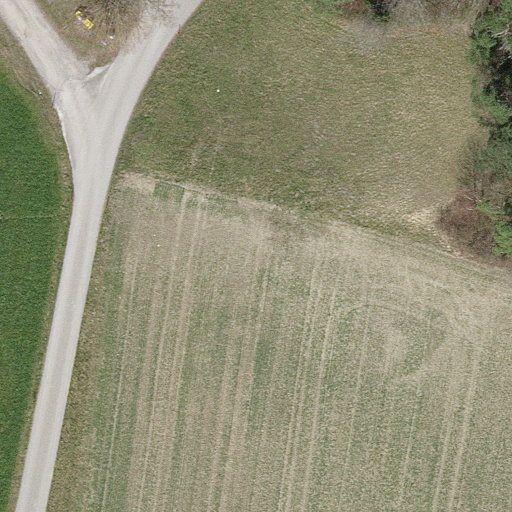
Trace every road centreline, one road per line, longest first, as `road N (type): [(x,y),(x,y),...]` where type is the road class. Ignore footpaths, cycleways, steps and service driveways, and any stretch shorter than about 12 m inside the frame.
road 1 (track): [(32,511),(107,130),(128,77),(181,0)]
road 2 (track): [(9,0),(107,130)]
